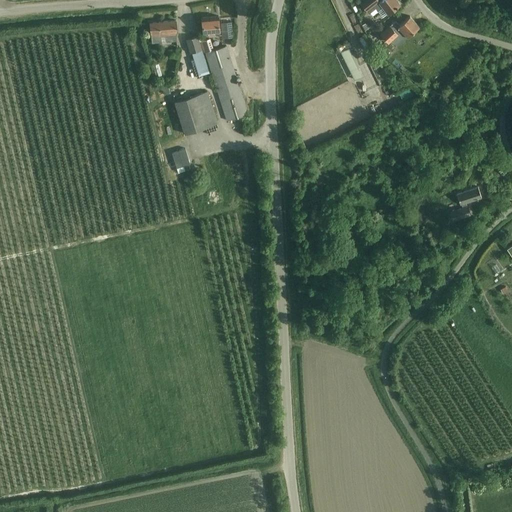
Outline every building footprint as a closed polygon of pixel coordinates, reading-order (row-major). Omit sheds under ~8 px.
[(378,0),(366,0),(361,4),(368,14),(375,8),(377,11),(382,17),(387,13),(399,4),(395,0),(382,0),(379,3),(378,1),(379,1),(378,0)] [(203,35),(210,35),(220,34),(218,16),(201,17),(203,35)] [(395,21),(380,34),(388,43),(402,30),(407,37),(419,26),(409,16),(399,25),(395,21)] [(150,28),(135,29),(137,44),(152,43),(161,42),(161,37),(166,36),(166,42),(177,41),(176,35),(176,31),(177,31),(176,20),(150,22),(150,28)] [(222,23),(221,23),(222,35),(232,34),(231,22),(222,23)] [(190,53),(202,49),(197,36),(186,39),(190,53)] [(352,41),(357,60),(365,58),(360,39),(352,41)] [(338,47),(354,79),(362,76),(358,68),(359,67),(350,47),(351,46),(349,42),(338,47)] [(384,44),(377,50),(382,56),(389,50),(384,44)] [(227,120),(248,114),(226,46),(205,52),(227,120)] [(363,70),(368,68),(365,58),(360,60),(363,70)] [(166,80),(157,83),(156,83),(157,88),(162,86),(164,94),(170,92),(168,84),(167,84),(166,80)] [(409,93),(421,88),(418,80),(405,86),(409,93)] [(185,134),(217,123),(207,91),(174,101),(185,134)] [(166,100),(171,117),(177,115),(173,98),(166,100)] [(185,148),(172,152),(173,153),(177,167),(184,165),(188,163),(190,163),(189,160),(185,148)] [(238,158),(233,159),(236,175),(245,174),(243,161),(239,161),(238,158)] [(481,197),(478,186),(456,193),(460,204),(461,204),(462,207),(449,211),(452,220),(470,214),(468,205),(467,205),(466,202),(481,197)]
